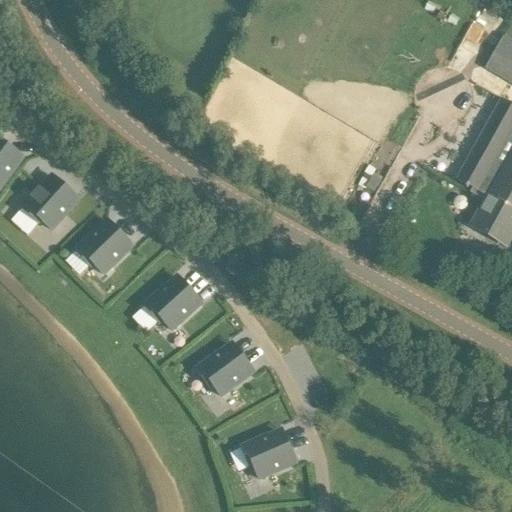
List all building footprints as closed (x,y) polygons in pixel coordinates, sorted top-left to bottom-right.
[(511,46),(503,41),(487,69),(511,83),(511,46)] [(469,187),(473,190),(470,194),(481,200),(511,145),(511,105),(504,101),(458,181),(467,186),(465,188),(468,190),(469,187)] [(0,189),(23,158),(0,141),(0,189)] [(511,145),(481,200),(486,203),(472,228),(505,247),(511,235),(511,145)] [(41,189),(22,210),(38,224),(41,222),(51,231),(79,201),(57,181),(46,193),(41,189)] [(100,237),(96,233),(75,253),(90,268),(93,265),(103,276),(133,247),(112,226),(100,237)] [(182,282),(170,293),(166,288),(144,308),(159,324),(162,321),(171,332),(202,304),(182,282)] [(308,343),(301,358),(348,380),(355,365),(308,343)] [(223,359),(219,354),(196,371),(209,389),(212,386),(221,398),(254,373),(236,349),(223,359)] [(300,358),(296,366),(341,389),(345,381),(300,358)] [(285,437),(270,443),(267,438),(241,449),(250,469),(253,467),(259,480),(297,464),(285,437)]
